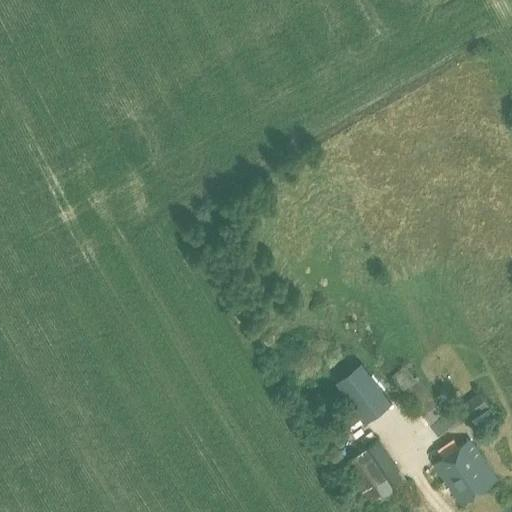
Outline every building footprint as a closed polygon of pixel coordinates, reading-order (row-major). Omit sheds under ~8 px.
[(362,362),(337,380),(367,421),(392,402),(362,362)] [(391,374),(431,425),(445,414),(438,404),(437,405),(405,364),(391,374)] [(459,405),(469,420),(489,406),(479,391),(459,405)] [(319,430),(332,447),(364,424),(352,406),(341,414),(332,402),(309,417),(319,430)] [(449,486),(461,503),(497,479),(469,438),(434,463),(445,480),(442,482),(446,488),(449,486)] [(390,492),(402,510),(419,499),(379,439),(342,464),(370,505),(390,492)]
